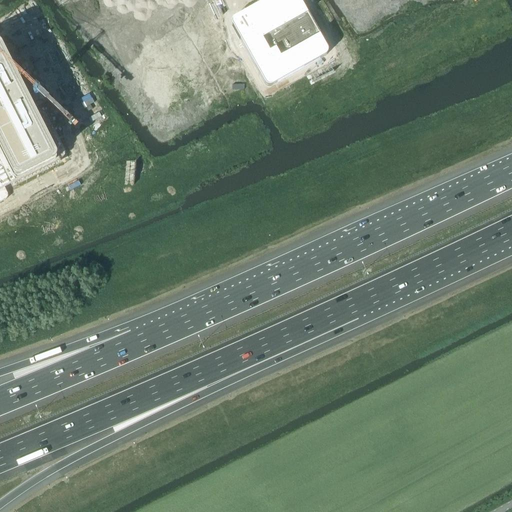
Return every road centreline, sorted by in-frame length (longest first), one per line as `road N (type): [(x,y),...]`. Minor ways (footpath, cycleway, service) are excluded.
road 1 (motorway): [(0,504),(78,455),(290,354),(346,309)]
road 2 (motorway): [(0,457),(346,309)]
road 3 (motorway): [(511,173),(185,323)]
road 4 (motorway): [(185,323),(0,400)]
road 5 (motorway): [(185,323),(114,332),(0,372)]
road 6 (motorway): [(346,309),(511,231)]
